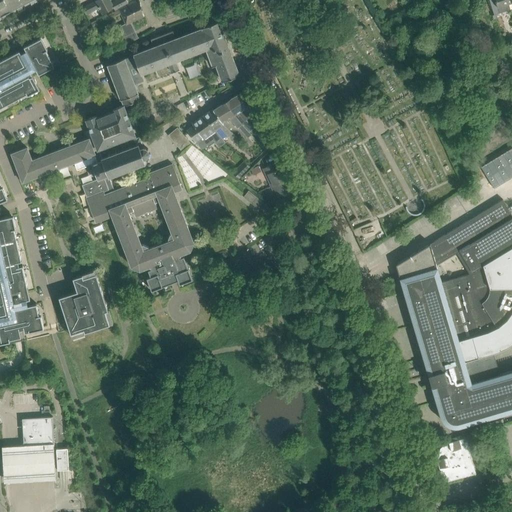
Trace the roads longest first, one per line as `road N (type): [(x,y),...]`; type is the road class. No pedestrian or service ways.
road 1 (residential): [(425,511),(351,278),(259,75)]
road 2 (unknown): [(351,278),(511,182)]
